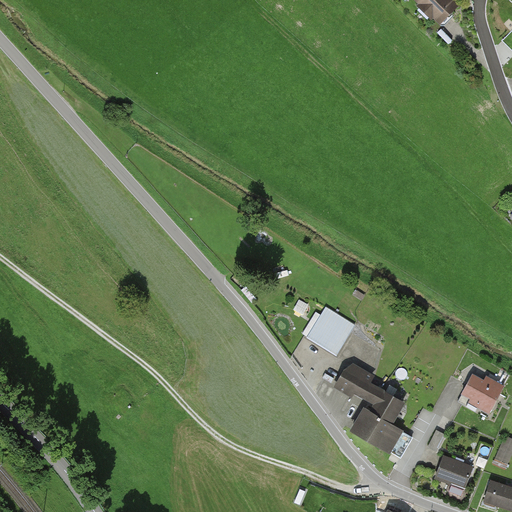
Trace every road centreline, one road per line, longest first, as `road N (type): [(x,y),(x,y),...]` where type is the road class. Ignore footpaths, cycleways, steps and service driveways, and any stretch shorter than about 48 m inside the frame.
road 1 (unclassified): [(0,37),(190,247),(379,481)]
road 2 (track): [(379,481),(371,491),(345,489),(225,441),(138,359),(0,255)]
road 3 (track): [(249,0),(511,248)]
road 4 (tertiary): [(95,511),(0,400)]
